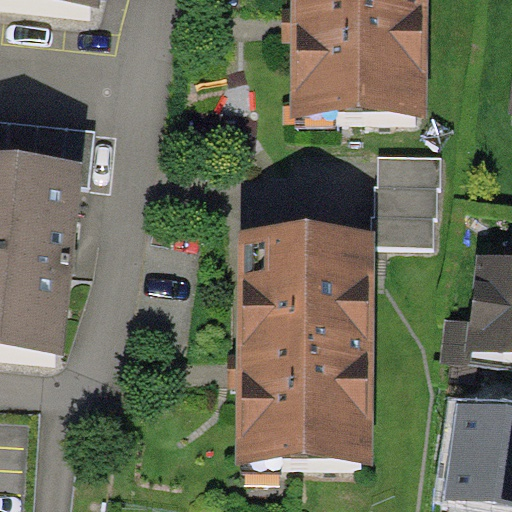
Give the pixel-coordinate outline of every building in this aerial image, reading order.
[(0,0),(0,12),(101,21),(102,0),(0,0)] [(417,128),(417,0),(293,0),(293,127),(417,128)] [(443,162),(380,162),(380,175),(380,190),(376,190),(376,206),(376,221),(373,222),(373,236),(373,250),(435,250),(435,223),(439,223),(439,192),(443,192),(443,162)] [(0,366),(62,371),(77,202),(0,195),(0,366)] [(367,478),(371,265),(232,262),(228,475),(367,478)] [(511,276),(485,273),(477,331),(449,327),(444,367),(511,376),(511,276)] [(511,511),(511,420),(458,413),(445,507),(453,508),(452,511),(511,511)]
